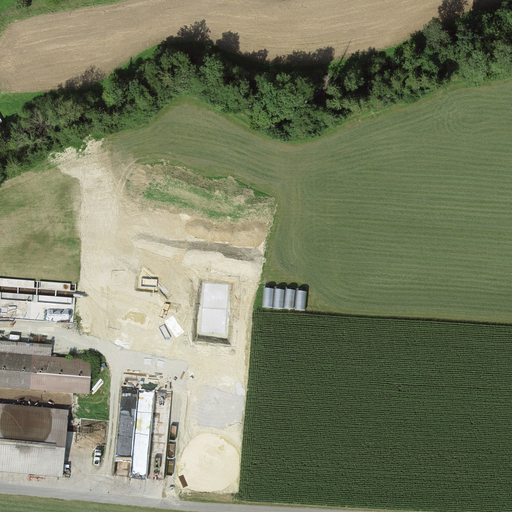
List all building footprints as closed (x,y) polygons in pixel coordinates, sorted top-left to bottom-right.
[(0,300),(45,303),(44,314),(71,316),(71,313),(74,313),(76,283),(0,277),(0,300)] [(0,386),(91,394),(93,363),(49,359),(50,347),(0,343),(0,386)] [(118,452),(151,454),(154,416),(161,417),(163,389),(123,386),(118,452)] [(0,404),(0,470),(63,476),(69,412),(0,404)] [(144,474),(146,456),(134,455),(132,473),(144,474)]
